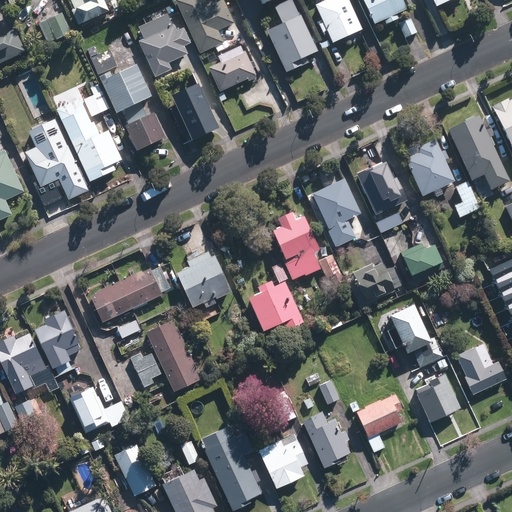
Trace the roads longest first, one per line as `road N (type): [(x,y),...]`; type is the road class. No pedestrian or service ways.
road 1 (residential): [(511,37),(0,278)]
road 2 (residential): [(383,511),(511,451)]
